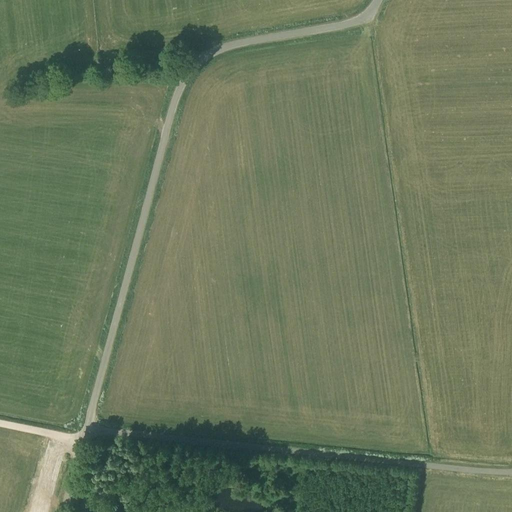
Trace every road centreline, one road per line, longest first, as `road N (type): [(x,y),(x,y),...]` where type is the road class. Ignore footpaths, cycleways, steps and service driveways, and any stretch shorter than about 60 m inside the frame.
road 1 (unclassified): [(86,425),(182,78),(214,44),(355,18),(372,0)]
road 2 (unclassified): [(511,469),(86,425)]
